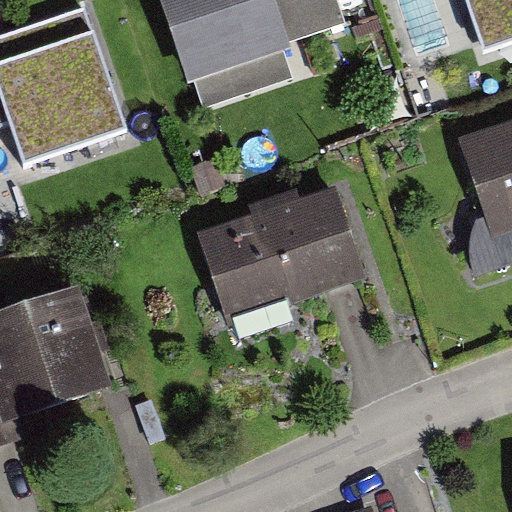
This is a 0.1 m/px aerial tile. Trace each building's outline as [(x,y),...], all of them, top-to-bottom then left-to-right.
[(343,0),(180,0),(166,5),(204,118),(311,82),(306,67),(360,49),(343,0)] [(511,0),(463,0),(485,61),(511,50),(511,0)] [(0,57),(0,147),(22,140),(39,193),(142,159),(109,62),(15,93),(3,57),(0,57)] [(511,131),(461,149),(495,247),(511,241),(511,131)] [(350,197),(223,236),(249,321),(376,283),(350,197)] [(88,291),(0,315),(0,399),(4,415),(114,385),(88,291)]
